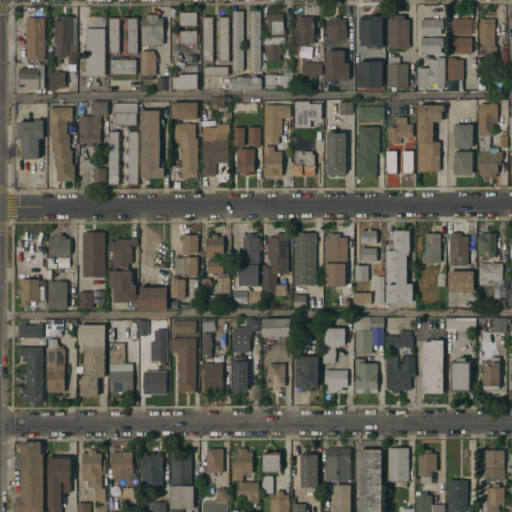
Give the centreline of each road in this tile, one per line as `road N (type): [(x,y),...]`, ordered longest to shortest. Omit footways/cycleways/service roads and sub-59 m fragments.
road 1 (residential): [(511,201),(0,206)]
road 2 (residential): [(511,422),(0,424)]
